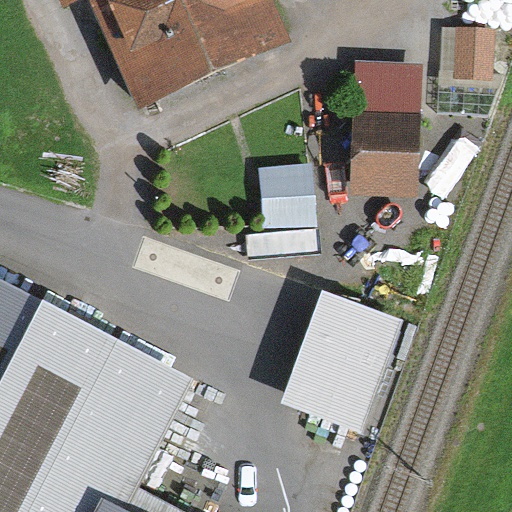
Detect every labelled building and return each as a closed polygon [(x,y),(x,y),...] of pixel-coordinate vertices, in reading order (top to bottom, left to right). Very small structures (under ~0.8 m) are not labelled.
[(61,0),(64,6),(78,0),(89,0),(139,112),(293,44),(272,0),(61,0)] [(445,78),(498,80),(500,30),(448,27),(445,78)] [(413,133),(350,132),(348,199),(412,200),(413,133)] [(263,169),(267,238),(319,235),(315,166),(263,169)] [(0,511),(125,511),(124,511),(191,379),(0,282),(0,511)] [(393,340),(321,311),(282,407),(355,436),(393,340)]
